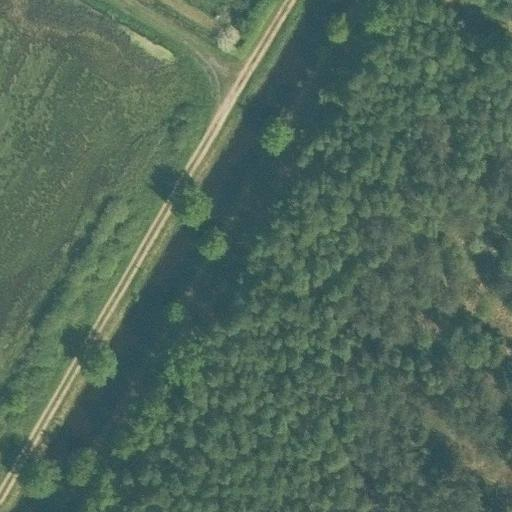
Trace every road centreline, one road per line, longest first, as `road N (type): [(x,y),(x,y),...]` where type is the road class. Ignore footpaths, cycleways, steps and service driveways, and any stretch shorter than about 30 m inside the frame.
road 1 (track): [(0,494),(290,0)]
road 2 (track): [(245,77),(115,0)]
